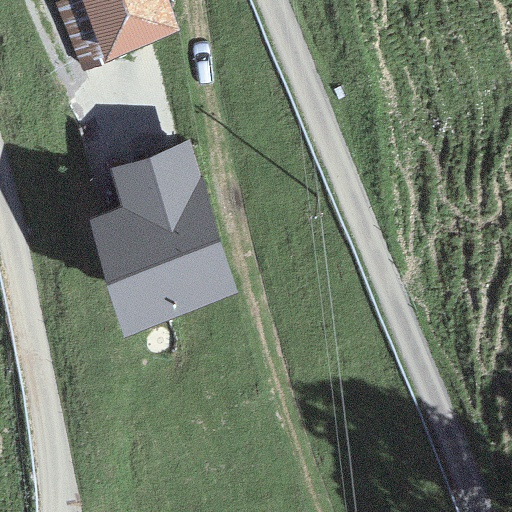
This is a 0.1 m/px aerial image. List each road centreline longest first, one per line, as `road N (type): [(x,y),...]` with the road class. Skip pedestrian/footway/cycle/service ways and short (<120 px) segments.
road 1 (unclassified): [(479,511),(272,0)]
road 2 (unclassified): [(0,204),(48,423),(57,511)]
